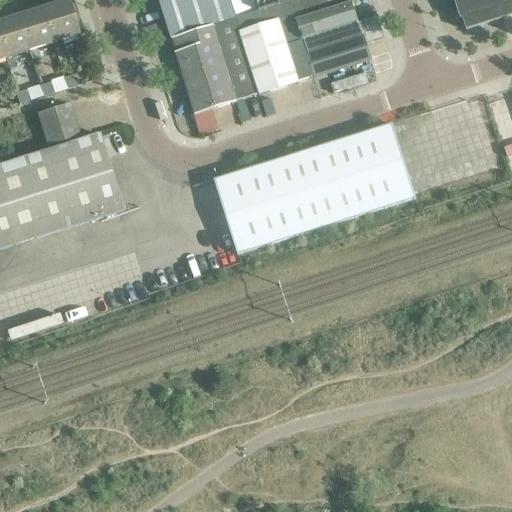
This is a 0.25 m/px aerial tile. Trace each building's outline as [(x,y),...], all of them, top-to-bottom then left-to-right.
[(170,39),(170,40),(212,27),(235,20),(257,13),(253,0),(157,0),(165,23),(145,29),(150,45),(170,39)] [(289,3),(297,0),(253,0),(257,13),(289,3)] [(352,4),(350,0),(297,0),(289,3),(295,22),(352,4)] [(511,15),(511,0),(456,0),(466,30),(511,15)] [(42,9),(52,43),(77,35),(66,1),(42,9)] [(302,42),(295,22),(289,3),(257,13),(235,20),(259,95),(259,96),(314,79),(302,42)] [(302,42),(358,24),(358,23),(352,4),(295,22),(302,42)] [(28,51),(52,43),(42,9),(17,17),(28,51)] [(0,47),(3,58),(28,51),(17,17),(0,22),(0,47)] [(377,17),(358,23),(358,24),(362,39),(364,45),(383,39),(384,39),(377,17)] [(241,101),(259,95),(235,20),(212,27),(235,104),(241,123),(250,121),(245,106),(241,101)] [(302,42),(314,79),(370,62),(364,45),(362,39),(358,24),(302,42)] [(235,104),(212,27),(170,40),(201,138),(215,134),(209,112),(235,104)] [(17,78),(32,76),(31,64),(16,66),(17,78)] [(63,79),(66,89),(77,86),(73,76),(63,79)] [(39,87),(42,97),(53,94),(49,83),(39,87)] [(16,94),(18,105),(28,102),(25,91),(16,94)] [(36,115),(46,147),(77,137),(67,105),(36,115)] [(391,126),(381,129),(213,182),(237,257),(415,201),(391,126)] [(98,135),(79,141),(0,165),(0,249),(121,212),(98,135)]
